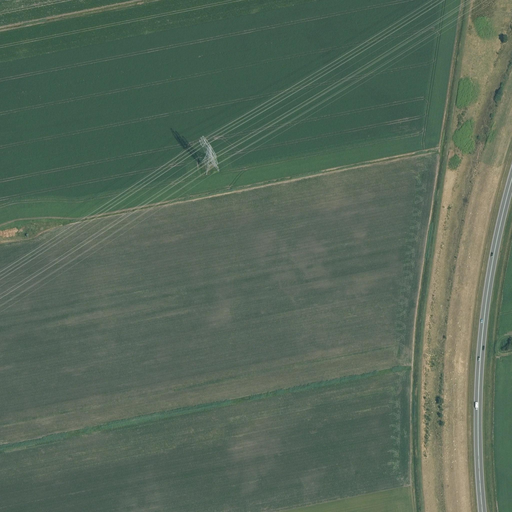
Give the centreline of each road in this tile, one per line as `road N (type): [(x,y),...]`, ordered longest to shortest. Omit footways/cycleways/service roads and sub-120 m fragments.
road 1 (track): [(469,0),(420,340),(420,511)]
road 2 (trunk): [(482,511),(480,352),(511,177)]
